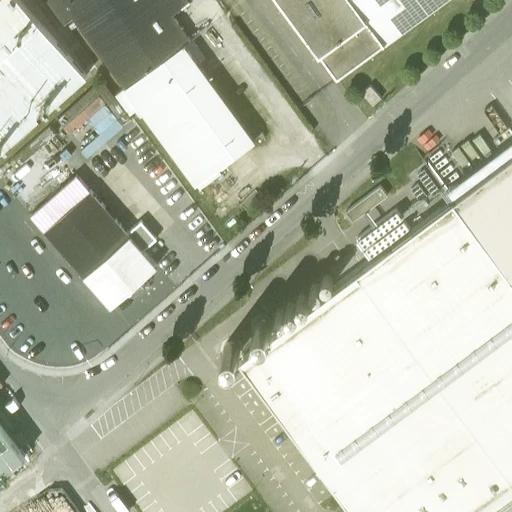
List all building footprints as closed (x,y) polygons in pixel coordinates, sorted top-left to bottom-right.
[(0,0),(0,153),(87,78),(19,0),(0,0)] [(188,3),(185,0),(45,0),(64,25),(73,18),(125,88),(184,43),(190,39),(172,15),(188,3)] [(278,0),(337,79),(444,0),(278,0)] [(256,140),(184,43),(125,88),(195,184),(256,140)] [(107,137),(123,123),(113,112),(103,122),(107,127),(102,131),(107,137)] [(511,279),(511,487),(477,511),(511,511),(511,156),(453,201),(511,279)] [(380,186),(345,211),(353,221),(387,195),(380,186)] [(157,265),(90,190),(44,231),(111,306),(157,265)] [(477,511),(511,487),(511,279),(453,201),(239,360),(353,511),(477,511)] [(192,411),(113,470),(144,511),(227,511),(253,493),(192,411)] [(0,472),(24,455),(0,421),(0,472)]
